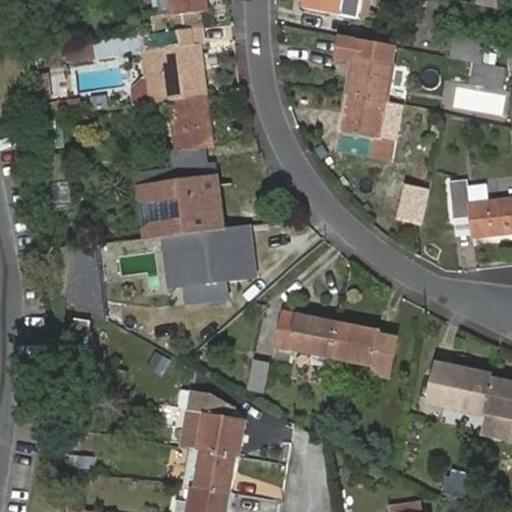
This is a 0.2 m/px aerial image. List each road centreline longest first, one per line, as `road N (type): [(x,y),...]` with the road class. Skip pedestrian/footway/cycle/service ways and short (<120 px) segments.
road 1 (residential): [(511,322),(403,271),(306,179),(261,67),(258,0)]
road 2 (residential): [(0,421),(0,248)]
